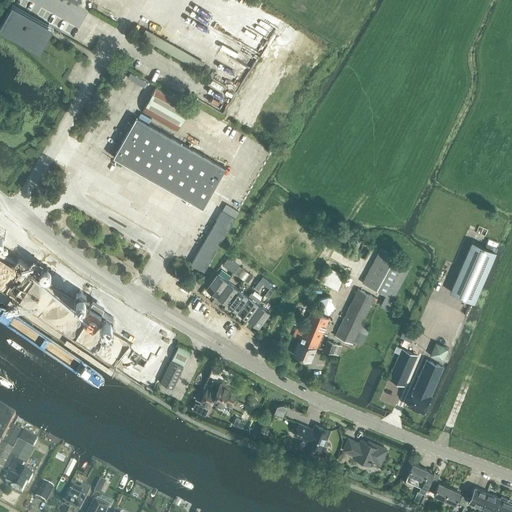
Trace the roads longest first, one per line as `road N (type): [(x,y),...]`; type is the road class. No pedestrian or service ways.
road 1 (tertiary): [(2,200),(97,278),(261,371)]
road 2 (tertiary): [(261,371),(2,200)]
road 3 (tertiary): [(511,477),(261,371)]
